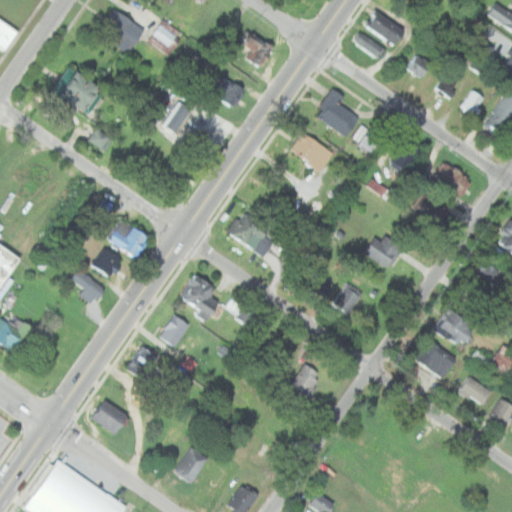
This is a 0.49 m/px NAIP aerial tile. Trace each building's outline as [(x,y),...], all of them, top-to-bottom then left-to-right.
[(511,30),(511,4),(506,0),(495,0),(487,12),(511,30)] [(98,29),(128,51),(144,29),(114,7),(98,29)] [(377,56),(387,39),(396,44),(407,27),(377,9),(356,42),(377,56)] [(0,47),(4,50),(17,30),(0,19),(0,47)] [(169,55),(183,35),(162,19),(147,39),(169,55)] [(250,48),(244,57),(258,66),(271,48),(249,33),(242,43),(250,48)] [(492,62),(497,52),(481,43),(476,53),(492,62)] [(421,78),(432,64),(417,52),(406,65),(421,78)] [(511,70),(511,52),(503,64),(511,70)] [(52,94),(90,113),(103,86),(66,67),(52,94)] [(459,84),(446,74),(436,88),(450,97),(459,84)] [(211,92),(218,95),(216,101),(232,108),(241,88),(217,78),(211,92)] [(342,102),(346,96),(334,87),(316,114),(347,135),(360,115),(342,102)] [(486,96),(472,87),(460,105),(474,114),(486,96)] [(484,121),(497,133),(511,116),(511,92),(484,121)] [(158,127),(169,134),(182,113),(171,106),(158,127)] [(367,151),(376,137),(357,125),(348,139),(367,151)] [(104,149),(112,138),(95,127),(88,139),(104,149)] [(334,151),(308,134),(294,154),(320,172),(334,151)] [(424,147),(407,136),(390,160),(407,172),(424,147)] [(439,180),(457,191),(467,177),(449,165),(439,180)] [(412,209),(432,221),(444,202),(424,190),(412,209)] [(230,232),(261,257),(275,240),(244,214),(230,232)] [(133,256),(147,235),(121,218),(107,238),(133,256)] [(511,219),(496,241),(511,252),(511,219)] [(367,254),(389,269),(404,248),(383,233),(367,254)] [(0,287),(21,259),(0,243),(0,287)] [(122,260),(104,245),(90,263),(107,277),(122,260)] [(463,285),(482,300),(503,275),(484,259),(463,285)] [(318,298),(329,283),(309,268),(298,283),(318,298)] [(81,287),(77,294),(91,303),(100,288),(76,272),(70,280),(81,287)] [(215,288),(197,273),(177,296),(206,320),(215,309),(205,300),(215,288)] [(333,301),(347,314),(362,297),(348,284),(333,301)] [(461,347),(476,327),(449,307),(434,327),(461,347)] [(157,336),(173,347),(189,323),(173,313),(157,336)] [(0,341),(15,351),(31,327),(12,315),(8,322),(0,317),(0,341)] [(415,358),(442,378),(456,359),(429,339),(415,358)] [(511,364),(511,351),(503,345),(492,360),(507,371),(511,364)] [(158,359),(142,346),(126,366),(141,379),(158,359)] [(480,365),(486,358),(476,349),(470,357),(480,365)] [(303,402),(322,376),(303,362),(284,388),(303,402)] [(491,390),(468,374),(458,389),(482,405),(491,390)] [(506,423),(511,411),(511,403),(499,397),(490,414),(506,423)] [(90,417),(113,434),(127,417),(104,399),(90,417)] [(172,471),(190,483),(206,458),(189,446),(172,471)] [(119,511),(26,511),(18,506),(52,457),(123,507),(119,511)] [(241,511),(253,494),(245,489),(244,492),(234,486),(220,508),(226,511),(241,511)] [(307,504),(317,511),(327,511),(333,504),(316,492),(307,504)]
